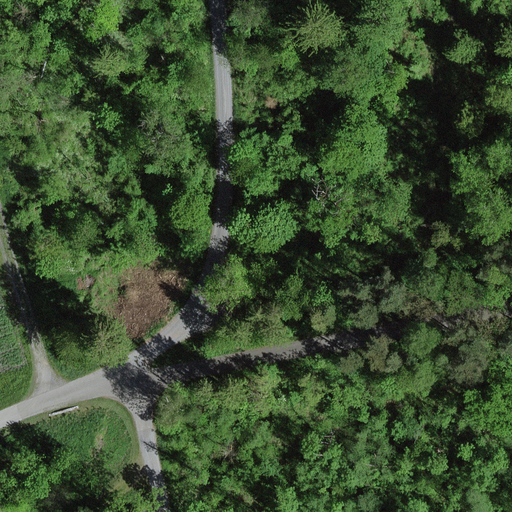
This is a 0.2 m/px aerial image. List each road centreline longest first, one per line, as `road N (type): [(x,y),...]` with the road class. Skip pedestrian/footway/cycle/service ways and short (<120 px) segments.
road 1 (track): [(0,421),(133,380),(511,306)]
road 2 (track): [(214,0),(224,190),(214,259),(199,303),(178,330),(137,358),(133,380),(156,486)]
road 3 (track): [(49,401),(0,211)]
